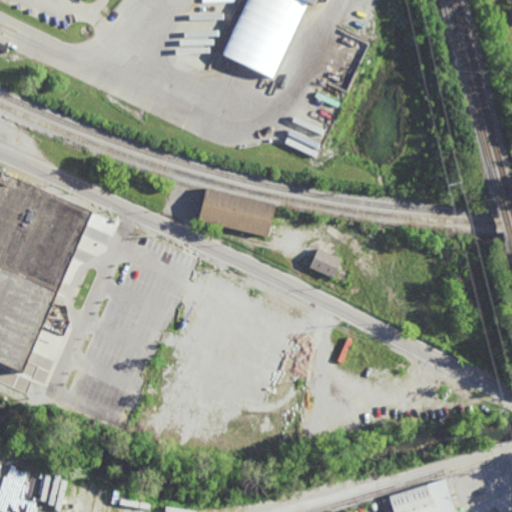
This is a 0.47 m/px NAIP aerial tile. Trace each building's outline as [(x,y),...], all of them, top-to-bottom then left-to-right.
[(245,0),(223,57),(275,77),(305,1),(316,5),(317,0),(245,0)] [(0,171),(91,210),(22,371),(0,361),(0,171)] [(197,221),(268,236),(275,203),(205,188),(197,221)] [(309,267),(333,278),(341,259),(318,248),(309,267)] [(0,493),(0,503),(16,508),(26,472),(7,467),(0,493)] [(391,511),(387,499),(425,487),(425,486),(444,480),(454,511),(391,511)]
